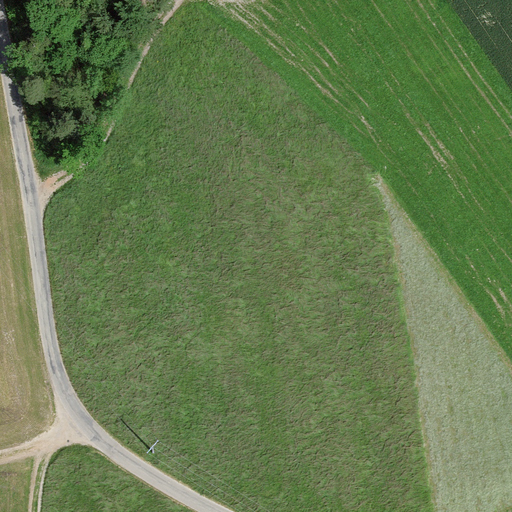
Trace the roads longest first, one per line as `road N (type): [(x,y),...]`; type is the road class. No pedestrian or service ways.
road 1 (unclassified): [(205,511),(97,439),(66,397),(0,17)]
road 2 (track): [(33,204),(122,147),(171,0)]
